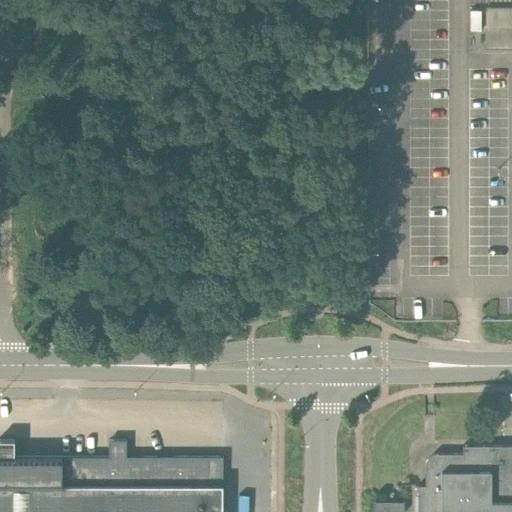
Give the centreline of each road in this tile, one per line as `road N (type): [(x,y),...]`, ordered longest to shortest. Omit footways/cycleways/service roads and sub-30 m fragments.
road 1 (unclassified): [(2,0),(1,364)]
road 2 (tertiary): [(319,346),(149,366)]
road 3 (tertiary): [(149,366),(196,375),(319,376)]
road 4 (tertiary): [(466,365),(384,347),(319,346)]
road 5 (tertiary): [(319,376),(427,376),(466,365)]
road 6 (tertiary): [(1,364),(149,366)]
